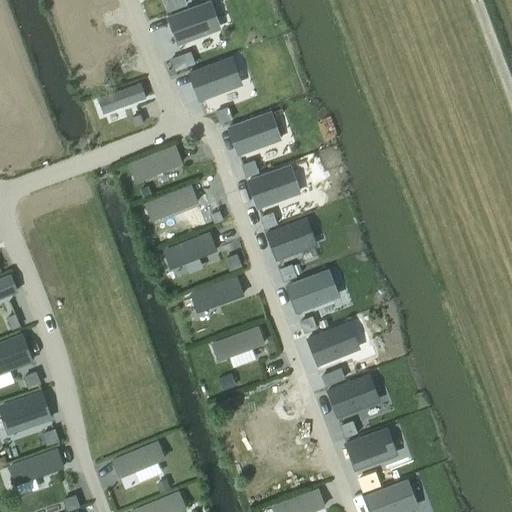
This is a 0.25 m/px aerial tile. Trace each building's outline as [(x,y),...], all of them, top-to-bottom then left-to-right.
[(109,0),(77,0),(64,5),(70,20),(111,5),(109,0)] [(206,3),(168,18),(178,44),(216,30),(206,3)] [(123,36),(82,51),(87,66),(128,51),(123,36)] [(238,59),(196,75),(207,103),(249,86),(238,59)] [(5,80),(0,81),(0,98),(10,95),(5,80)] [(140,83),(99,98),(104,113),(146,98),(140,83)] [(139,114),(130,118),(133,127),(142,123),(139,114)] [(266,114),(228,128),(238,154),(275,140),(266,114)] [(22,126),(0,134),(0,151),(27,141),(22,126)] [(173,145),(129,162),(136,179),(180,161),(173,145)] [(286,170),(249,184),(258,210),(296,196),(286,170)] [(189,185),(144,202),(151,219),(195,201),(189,185)] [(147,187),(141,189),(144,198),(151,196),(147,187)] [(304,219),(267,233),(277,259),(314,245),(304,219)] [(211,233),(164,252),(170,267),(217,248),(211,233)] [(177,277),(220,258),(216,250),(173,269),(177,277)] [(236,255),(224,260),(229,272),(241,267),(236,255)] [(325,273),(287,287),(297,313),(335,299),(325,273)] [(10,274),(0,278),(0,297),(17,290),(10,274)] [(236,277),(189,294),(196,312),(243,295),(236,277)] [(14,313),(5,316),(10,329),(19,325),(14,313)] [(312,317),(300,321),(305,332),(316,328),(312,317)] [(344,324),(307,339),(317,365),(355,350),(344,324)] [(256,326),(211,343),(218,360),(263,343),(256,326)] [(21,335),(0,342),(0,372),(31,361),(21,335)] [(35,371),(22,376),(27,388),(39,383),(35,371)] [(229,375),(218,379),(222,390),(233,385),(229,375)] [(364,375),(327,390),(337,416),(375,401),(364,375)] [(279,388),(225,408),(233,429),(287,409),(279,388)] [(42,390),(4,403),(14,431),(52,418),(42,390)] [(370,405),(330,420),(336,439),(377,425),(370,405)] [(54,428),(41,433),(46,446),(58,441),(54,428)] [(385,428),(345,443),(355,469),(394,454),(385,428)] [(299,435),(252,453),(260,475),(307,457),(299,435)] [(156,441),(111,459),(119,477),(163,459),(156,441)] [(57,450),(9,467),(15,484),(63,467),(57,450)] [(173,478),(164,482),(167,489),(176,485),(173,478)] [(406,479),(366,494),(373,511),(398,511),(416,506),(406,479)] [(318,489),(272,507),(274,511),(309,511),(325,506),(318,489)] [(177,491),(133,509),(133,511),(177,511),(185,509),(177,491)] [(75,495),(64,499),(68,511),(79,507),(75,495)]
